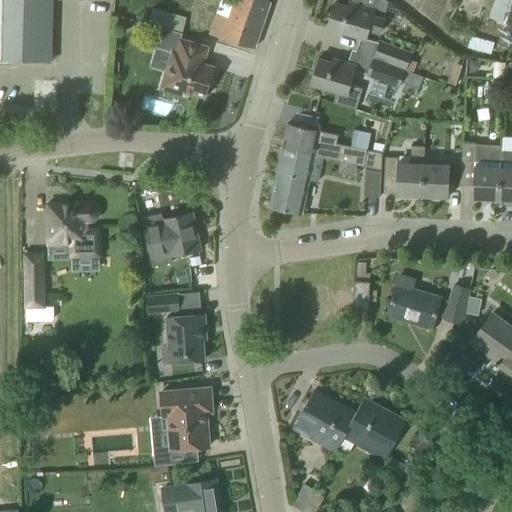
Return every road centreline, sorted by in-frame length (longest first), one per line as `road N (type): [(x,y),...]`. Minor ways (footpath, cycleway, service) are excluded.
road 1 (residential): [(511,460),(407,374),(368,354),(246,372)]
road 2 (unclassified): [(511,241),(436,238),(235,258)]
road 3 (unclassified): [(246,163),(192,149),(116,144),(0,154)]
road 4 (residential): [(246,163),(294,0)]
road 5 (residential): [(271,511),(246,372)]
